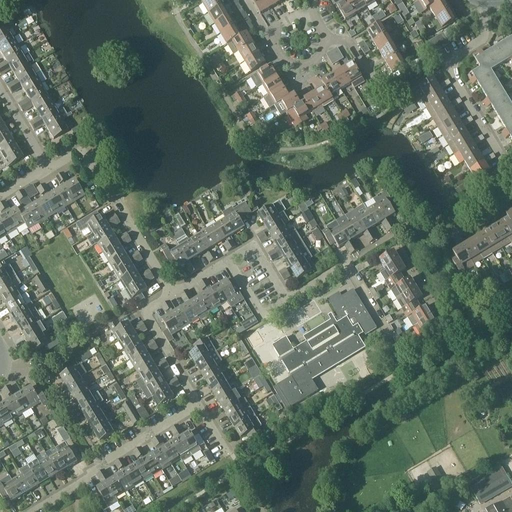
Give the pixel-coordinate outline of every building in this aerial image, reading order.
[(207,14),(222,5),(218,0),(208,0),(201,4),(207,14)] [(271,9),(264,0),(252,0),(251,1),(260,15),(271,9)] [(279,0),(264,0),(271,9),(281,3),(279,0)] [(355,15),(346,0),(339,0),(341,3),(336,6),(345,21),(355,15)] [(346,0),(355,15),(366,8),(360,0),(346,0)] [(376,2),(374,0),(360,0),(366,8),(376,2)] [(436,0),(419,0),(418,1),(424,12),(429,9),(429,8),(438,3),(436,0)] [(444,0),(442,0),(438,3),(429,8),(429,9),(435,19),(450,10),(444,0)] [(402,3),(397,6),(397,7),(400,12),(405,8),(402,3)] [(228,15),(222,5),(207,14),(213,24),(228,15)] [(405,8),(400,12),(403,17),(408,14),(405,8)] [(456,20),(450,10),(435,19),(441,29),(456,20)] [(228,15),(213,24),(219,35),(234,25),(228,15)] [(381,20),(377,15),(372,18),(376,23),(380,21),(381,20)] [(247,18),(242,21),(246,26),(251,23),(247,18)] [(417,30),(423,26),(420,21),(415,24),(414,24),(417,30)] [(372,43),(387,34),(381,24),(366,33),(372,43)] [(234,25),(219,35),(226,46),(227,45),(232,43),(231,42),(241,36),(234,25)] [(423,26),(417,30),(420,35),(426,31),(423,26)] [(0,44),(11,38),(5,28),(0,31),(0,44)] [(415,31),(410,35),(413,40),(418,37),(415,31)] [(232,43),(227,45),(233,55),(237,52),(253,43),(246,33),(241,36),(231,42),(232,43)] [(443,33),(437,36),(444,47),(449,44),(443,33)] [(16,34),(11,38),(0,44),(0,53),(2,56),(22,44),(16,34)] [(393,44),(387,34),(372,43),(378,53),(393,44)] [(444,47),(437,36),(432,40),(438,50),(444,47)] [(479,70),(468,77),(473,86),(477,83),(488,100),(483,103),(487,109),(491,106),(506,131),(502,133),(505,139),(510,137),(511,139),(511,105),(508,99),(502,88),(491,72),(510,60),(511,63),(511,37),(484,55),(481,50),(473,56),(480,67),(479,70)] [(438,50),(432,40),(426,43),(432,54),(438,50)] [(361,50),(366,47),(363,42),(357,45),(361,50)] [(422,42),(414,46),(416,50),(424,46),(422,42)] [(253,43),(237,52),(244,63),(259,53),(253,43)] [(5,62),(1,64),(0,64),(0,69),(22,56),(17,47),(22,44),(2,56),(5,62)] [(393,44),(378,53),(384,64),(399,54),(393,44)] [(366,47),(361,50),(364,55),(369,52),(366,47)] [(331,52),(337,62),(342,59),(336,49),(331,52)] [(337,62),(331,52),(325,56),(332,66),(337,62)] [(266,64),(259,53),(244,63),(250,74),(266,64)] [(28,54),(23,57),(22,56),(0,69),(0,75),(6,72),(10,69),(13,75),(28,66),(34,63),(28,54)] [(399,54),(384,64),(391,75),(398,70),(401,76),(412,69),(409,63),(406,65),(399,54)] [(218,57),(213,61),(214,62),(210,65),(212,68),(216,66),(221,62),(218,57)] [(224,67),(221,62),(216,66),(219,71),(224,67)] [(364,83),(361,78),(352,63),(341,69),(354,89),(364,83)] [(16,81),(12,83),(6,87),(8,90),(34,75),(28,66),(13,75),(16,81)] [(261,85),(276,76),(270,66),(255,75),(261,85)] [(341,69),(332,75),(341,90),(350,84),(353,89),(354,89),(341,69)] [(39,84),(34,75),(8,90),(11,94),(21,88),(24,93),(39,84)] [(332,75),(321,82),(324,87),(324,86),(333,102),(338,99),(335,93),(341,90),(332,75)] [(276,76),(261,85),(267,96),(282,87),(276,76)] [(225,82),(228,87),(234,83),(231,78),(225,82)] [(440,88),(438,87),(434,79),(419,88),(425,97),(440,88)] [(324,87),(321,82),(323,87),(313,93),(323,108),(333,102),(324,86),(324,87)] [(28,99),(23,102),(17,105),(19,109),(45,93),(39,84),(24,93),(28,99)] [(440,88),(425,97),(421,100),(426,109),(445,97),(441,90),(445,87),(443,84),(438,87),(440,88)] [(288,96),(282,87),(267,96),(274,106),(289,97),(288,96)] [(50,103),(45,93),(19,109),(22,113),(32,107),(35,112),(50,103)] [(293,93),(288,96),(289,97),(274,106),(274,107),(279,103),(285,114),(290,111),(290,110),(300,105),(299,104),(293,93)] [(323,108),(313,93),(303,99),(304,101),(305,101),(311,112),(312,114),(323,108)] [(245,103),(242,97),(236,100),(240,106),(245,103)] [(445,97),(426,109),(432,118),(436,116),(451,107),(450,105),(445,97)] [(290,110),(290,111),(285,114),(293,126),(295,127),(307,120),(305,116),(311,112),(305,101),(304,101),(299,104),(300,105),(290,110)] [(451,107),(432,118),(437,127),(456,116),(452,109),(457,106),(454,102),(450,105),(451,107)] [(50,103),(35,112),(39,117),(28,124),(30,127),(56,112),(50,103)] [(346,111),(340,114),(344,120),(349,116),(346,111)] [(62,121),(56,112),(30,127),(33,131),(43,125),(46,130),(62,121)] [(249,122),(255,118),(252,114),(246,117),(249,122)] [(443,137),(462,125),(461,123),(456,116),(437,127),(443,137)] [(258,123),(255,118),(249,122),(252,127),(258,123)] [(461,123),(462,125),(443,137),(448,147),(468,134),(463,127),(468,125),(465,120),(461,123)] [(68,131),(62,121),(46,130),(53,140),(68,131)] [(76,127),(70,131),(73,135),(79,131),(76,127)] [(0,145),(9,140),(4,131),(0,133),(0,145)] [(472,142),(468,134),(448,147),(454,156),(473,144),(472,142)] [(473,144),(454,156),(459,165),(464,162),(479,153),(475,146),(479,143),(477,139),(472,142),(473,144)] [(0,157),(15,149),(9,140),(0,145),(0,157)] [(437,148),(427,154),(429,158),(440,152),(437,148)] [(15,149),(0,157),(0,158),(6,168),(21,159),(15,149)] [(484,160),(479,153),(464,162),(470,171),(485,162),(484,160)] [(488,157),(484,160),(485,162),(470,171),(476,181),(491,172),(486,164),(490,161),(488,157)] [(8,168),(2,171),(5,176),(11,172),(8,168)] [(84,196),(75,180),(65,186),(75,202),(84,196)] [(358,188),(360,187),(356,181),(355,182),(354,180),(350,183),(355,190),(358,188)] [(455,190),(460,198),(468,193),(463,185),(455,190)] [(65,186),(56,192),(66,207),(75,202),(65,186)] [(23,191),(19,193),(39,224),(47,218),(38,203),(32,206),(23,191)] [(66,207),(56,192),(47,197),(57,213),(66,207)] [(372,200),(375,205),(383,216),(392,230),(395,228),(389,218),(394,215),(388,204),(392,202),(385,192),(372,200)] [(39,224),(19,193),(15,196),(25,211),(20,214),(19,214),(26,224),(25,225),(28,230),(39,224)] [(47,197),(38,203),(47,218),(57,213),(47,197)] [(16,209),(11,212),(5,202),(1,204),(17,230),(25,225),(26,224),(19,214),(20,214),(16,209)] [(232,207),(222,212),(235,234),(244,228),(240,221),(251,214),(249,210),(245,203),(233,210),(232,207)] [(278,203),(258,215),(263,224),(279,215),(279,214),(283,212),(278,203)] [(17,230),(1,204),(0,204),(0,210),(4,217),(0,218),(0,223),(8,236),(17,230)] [(376,226),(366,210),(363,205),(354,211),(373,241),(376,239),(370,229),(376,226)] [(383,216),(375,205),(366,210),(376,226),(381,223),(387,233),(391,230),(383,216)] [(306,224),(314,220),(308,211),(301,215),(306,224)] [(373,241),(354,211),(345,217),(358,237),(363,234),(369,243),(373,241)] [(225,218),(216,224),(225,239),(228,243),(232,250),(235,247),(231,241),(231,238),(230,237),(235,234),(222,212),(222,213),(225,218)] [(101,215),(91,222),(88,216),(75,224),(80,232),(88,228),(92,235),(107,225),(101,215)] [(279,215),(263,224),(267,230),(257,236),(259,240),(285,224),(279,215)] [(335,222),(354,253),(358,250),(354,243),(352,240),(358,237),(345,217),(336,222),(335,222)] [(511,223),(509,218),(508,218),(499,223),(511,242),(511,243),(511,241),(511,223)] [(354,253),(335,222),(326,228),(327,229),(322,232),(330,246),(335,243),(338,248),(344,245),(351,255),(354,253)] [(499,223),(490,229),(501,247),(511,242),(499,223)] [(151,233),(157,230),(154,224),(147,227),(151,233)] [(216,224),(207,229),(216,245),(225,239),(216,224)] [(290,233),(285,224),(259,240),(261,244),(271,238),(275,243),(290,233)] [(113,234),(107,225),(92,235),(97,244),(113,234)] [(207,229),(198,235),(207,250),(216,245),(207,229)] [(490,229),(481,234),(492,253),(501,247),(490,229)] [(290,233),(275,243),(278,249),(268,255),(270,258),(301,240),(295,230),(290,234),(290,233)] [(118,243),(113,234),(97,244),(103,253),(118,243)] [(481,234),(472,240),(483,259),(492,253),(481,234)] [(198,235),(188,241),(197,256),(207,250),(198,235)] [(197,256),(188,241),(185,236),(176,241),(194,272),(198,270),(192,259),(197,256)] [(301,240),(270,258),(272,262),(283,256),(286,261),(307,249),(301,240)] [(483,259),(472,240),(462,246),(474,266),(475,265),(474,264),(483,259)] [(176,241),(166,247),(165,245),(160,248),(168,260),(172,257),(178,267),(185,264),(191,274),(194,272),(176,241)] [(124,253),(118,243),(103,253),(109,262),(124,253)] [(462,246),(453,251),(456,257),(452,260),(460,274),(465,271),(474,266),(462,246)] [(312,258),(307,249),(286,261),(292,271),(310,260),(312,258)] [(384,269),(399,260),(394,251),(379,260),(384,269)] [(130,262),(124,253),(109,262),(114,271),(130,262)] [(310,260),(292,271),(297,280),(313,271),(316,269),(310,260)] [(387,286),(402,278),(399,273),(401,273),(405,270),(399,260),(384,269),(379,272),(385,281),(384,281),(387,286)] [(9,265),(7,267),(4,261),(0,263),(0,284),(15,275),(9,265)] [(366,261),(355,268),(358,273),(369,266),(366,261)] [(135,271),(130,262),(114,271),(120,281),(135,271)] [(135,271),(120,281),(125,290),(141,280),(135,271)] [(509,281),(504,273),(499,276),(504,284),(509,281)] [(153,278),(151,274),(145,278),(125,290),(131,299),(129,301),(132,306),(144,298),(141,293),(147,290),(144,285),(146,284),(145,283),(153,278)] [(21,284),(15,275),(0,284),(0,296),(0,297),(16,287),(21,284)] [(37,286),(45,282),(41,275),(33,279),(37,286)] [(404,282),(402,278),(387,286),(390,291),(396,300),(416,288),(410,278),(406,281),(404,282)] [(206,279),(202,281),(206,288),(206,287),(209,291),(208,291),(218,307),(227,302),(217,286),(212,289),(206,279)] [(231,309),(237,305),(241,303),(237,296),(227,280),(217,286),(227,302),(231,309)] [(490,292),(486,285),(485,285),(483,280),(478,283),(486,295),(490,292)] [(491,281),(486,285),(490,292),(496,289),(491,281)] [(49,289),(45,282),(37,286),(42,293),(49,289)] [(21,296),(16,287),(0,297),(6,306),(21,296)] [(421,297),(416,288),(396,300),(401,309),(400,309),(403,314),(418,305),(415,301),(421,297)] [(199,297),(194,300),(187,290),(183,292),(199,318),(201,321),(210,316),(208,313),(199,297)] [(286,337),(272,346),(291,377),(273,388),(287,410),(318,391),(312,380),(366,348),(359,337),(364,334),(365,336),(370,333),(377,329),(354,290),(353,290),(347,294),(342,297),(339,293),(328,299),(328,300),(338,317),(331,321),(304,337),(307,342),(294,349),(286,337)] [(208,291),(199,297),(208,313),(218,307),(208,291)] [(199,318),(183,292),(180,294),(186,305),(180,308),(189,324),(199,318)] [(26,293),(21,296),(6,306),(12,315),(32,303),(30,299),(29,297),(29,296),(27,294),(26,293)] [(52,303),(56,301),(52,294),(48,296),(52,303)] [(60,307),(56,301),(52,303),(56,310),(60,307)] [(169,301),(165,303),(180,329),(189,324),(180,308),(176,311),(175,309),(174,309),(169,301)] [(38,312),(32,303),(12,315),(17,324),(38,312)] [(180,329),(165,303),(161,305),(167,316),(161,319),(167,329),(162,332),(168,342),(173,339),(171,335),(180,329)] [(420,309),(418,305),(403,314),(406,318),(412,327),(432,315),(426,306),(420,309)] [(38,312),(17,324),(23,334),(38,324),(43,321),(38,312)] [(432,315),(412,327),(412,328),(414,326),(419,336),(438,325),(432,315)] [(118,342),(144,326),(142,322),(135,326),(131,327),(128,322),(121,327),(118,322),(109,327),(118,342)] [(249,323),(243,327),(245,331),(252,328),(249,323)] [(38,324),(23,334),(29,343),(44,333),(38,324)] [(146,330),(144,326),(118,342),(124,351),(140,342),(137,337),(139,335),(138,335),(146,330)] [(242,327),(236,331),(238,335),(239,335),(245,331),(243,327),(242,327)] [(397,337),(399,336),(402,334),(398,327),(393,330),(397,337)] [(50,343),(44,333),(29,343),(35,353),(44,347),(48,352),(60,344),(57,339),(50,343)] [(397,337),(393,339),(397,345),(402,342),(399,336),(397,337)] [(192,345),(195,350),(189,354),(196,364),(211,355),(211,354),(216,351),(210,342),(207,343),(204,338),(192,345)] [(149,349),(155,345),(153,340),(146,344),(147,345),(149,349)] [(130,360),(145,351),(149,349),(147,345),(143,347),(140,342),(124,351),(130,360)] [(145,351),(130,360),(135,369),(150,360),(145,351)] [(211,355),(196,364),(201,373),(217,364),(222,361),(216,351),(211,354),(211,355)] [(150,360),(135,369),(141,378),(156,369),(150,360)] [(156,369),(141,378),(135,382),(141,391),(162,378),(158,373),(169,367),(167,363),(161,367),(156,369)] [(81,364),(60,376),(66,386),(87,373),(81,364)] [(222,373),(217,364),(201,373),(207,382),(222,373)] [(107,365),(103,368),(101,368),(105,375),(107,374),(111,371),(107,365)] [(479,378),(475,372),(470,375),(473,381),(479,378)] [(87,374),(87,373),(66,386),(72,395),(87,386),(82,377),(87,374)] [(228,382),(222,373),(207,382),(212,392),(228,382)] [(164,382),(162,378),(141,391),(147,400),(152,397),(178,381),(175,377),(167,382),(167,381),(164,382)] [(178,381),(152,397),(158,407),(173,397),(170,391),(180,385),(178,381)] [(228,382),(212,392),(218,401),(234,391),(228,382)] [(117,393),(121,390),(117,384),(113,386),(117,393)] [(10,386),(6,389),(10,394),(10,395),(14,393),(14,392),(10,386)] [(92,395),(87,386),(72,395),(77,404),(92,395)] [(31,387),(22,393),(31,408),(40,403),(42,406),(48,403),(40,389),(35,392),(31,387)] [(3,391),(2,391),(7,401),(3,404),(14,423),(16,422),(14,418),(21,414),(12,398),(10,395),(10,394),(6,389),(3,391)] [(218,401),(224,410),(239,400),(239,401),(244,397),(239,389),(234,392),(234,391),(218,401)] [(121,390),(117,393),(121,399),(125,397),(121,390)] [(98,392),(92,395),(77,404),(83,414),(98,404),(103,401),(98,392)] [(22,393),(12,398),(21,414),(31,408),(22,393)] [(273,397),(270,399),(274,406),(275,405),(279,403),(278,401),(275,396),(273,397)] [(239,401),(239,400),(224,410),(229,419),(245,410),(250,407),(244,397),(239,401)] [(128,402),(122,406),(126,413),(132,409),(128,402)] [(275,405),(274,406),(278,412),(283,410),(282,409),(279,403),(275,405)] [(0,419),(3,425),(11,420),(13,423),(14,423),(3,404),(0,405),(0,419)] [(98,404),(83,414),(88,423),(104,414),(98,404)] [(149,417),(143,407),(136,411),(143,421),(149,417)] [(140,421),(132,409),(126,413),(134,425),(140,421)] [(250,419),(245,410),(229,419),(235,429),(255,416),(250,419)] [(411,418),(407,411),(402,413),(407,421),(411,418)] [(109,423),(104,414),(88,423),(94,432),(109,423)] [(255,416),(235,429),(241,438),(246,435),(249,440),(261,432),(258,427),(261,425),(255,416)] [(40,422),(43,427),(49,423),(46,418),(40,422)] [(109,423),(94,432),(100,442),(115,433),(109,423)] [(173,428),(177,434),(181,431),(177,425),(173,428)] [(41,430),(34,434),(36,438),(43,434),(41,430)] [(179,438),(189,453),(191,457),(201,451),(189,432),(179,438)] [(36,438),(34,434),(27,438),(30,442),(36,438)] [(179,438),(170,443),(180,459),(189,453),(179,438)] [(64,443),(55,448),(58,453),(67,468),(76,463),(72,455),(77,452),(70,440),(64,443)] [(16,445),(18,449),(25,445),(22,441),(16,445)] [(180,459),(170,443),(161,449),(171,465),(180,459)] [(18,449),(16,445),(9,449),(11,453),(18,449)] [(55,448),(46,453),(58,474),(67,468),(58,453),(55,448)] [(171,465),(161,449),(152,455),(161,470),(171,465)] [(206,458),(210,455),(211,455),(208,449),(207,450),(203,453),(206,458)] [(45,453),(36,458),(37,460),(39,464),(48,479),(57,474),(58,474),(46,453),(45,453)] [(152,455),(143,460),(152,476),(161,470),(152,455)] [(28,466),(39,485),(48,479),(39,464),(37,460),(28,466)] [(152,476),(143,460),(133,466),(143,482),(152,476)] [(28,466),(18,472),(20,475),(30,491),(39,485),(28,466)] [(133,466),(124,472),(134,487),(143,482),(133,466)] [(442,479),(435,468),(428,472),(434,483),(442,479)] [(511,484),(502,468),(490,475),(480,481),(481,483),(471,489),(480,505),(511,485),(511,484)] [(125,493),(115,477),(109,481),(103,470),(99,473),(118,503),(115,498),(125,493)] [(134,487),(124,472),(115,477),(125,493),(134,487)] [(118,503),(99,473),(96,475),(102,485),(96,489),(101,496),(96,499),(103,511),(118,503)] [(11,480),(21,496),(30,491),(20,475),(11,480)] [(0,495),(2,500),(8,496),(11,502),(21,496),(11,480),(9,476),(0,481),(0,495)] [(486,509),(487,511),(511,511),(511,499),(511,498),(494,507),(493,504),(486,509)]
